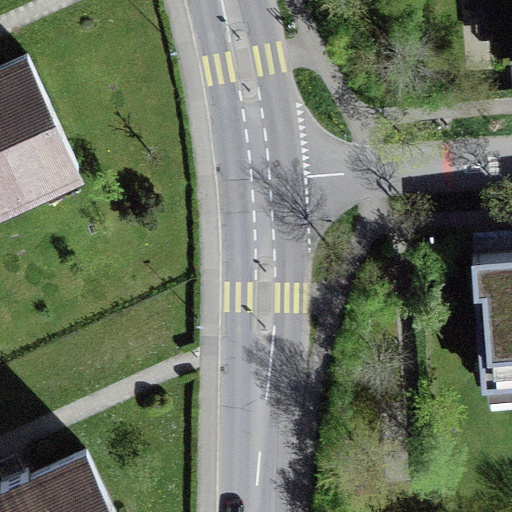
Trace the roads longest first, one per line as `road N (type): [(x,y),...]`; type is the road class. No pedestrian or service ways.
road 1 (tertiary): [(255,511),(265,326),(261,178)]
road 2 (residential): [(261,178),(511,158)]
road 3 (tertiary): [(261,178),(231,0)]
